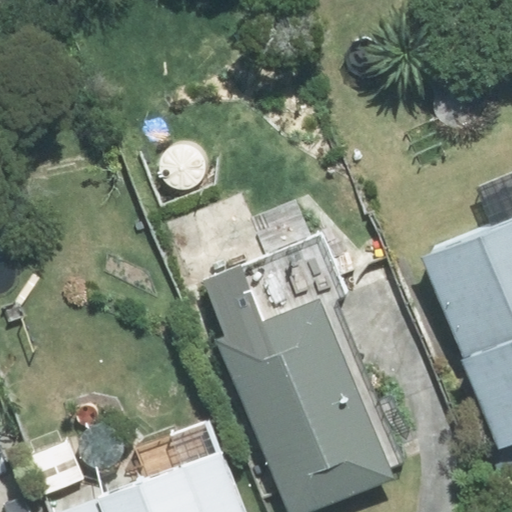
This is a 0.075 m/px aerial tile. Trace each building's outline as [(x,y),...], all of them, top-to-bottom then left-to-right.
[(427,120),(410,154),(435,167),(453,132),(427,120)] [(461,366),(456,367),(494,455),(511,448),(511,229),(420,269),(461,366)] [(212,345),(281,511),(312,511),(385,482),(311,304),(212,345)] [(236,511),(203,428),(167,442),(178,469),(72,511),(236,511)] [(58,471),(35,480),(44,508),(69,500),(58,471)]
